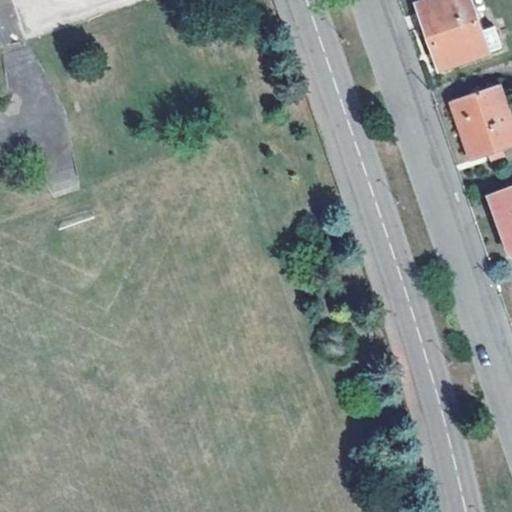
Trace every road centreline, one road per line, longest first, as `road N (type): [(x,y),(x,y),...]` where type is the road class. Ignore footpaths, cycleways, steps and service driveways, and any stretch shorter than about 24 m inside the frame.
road 1 (unknown): [(306,0),(434,384),(465,511)]
road 2 (residential): [(511,395),(371,0)]
